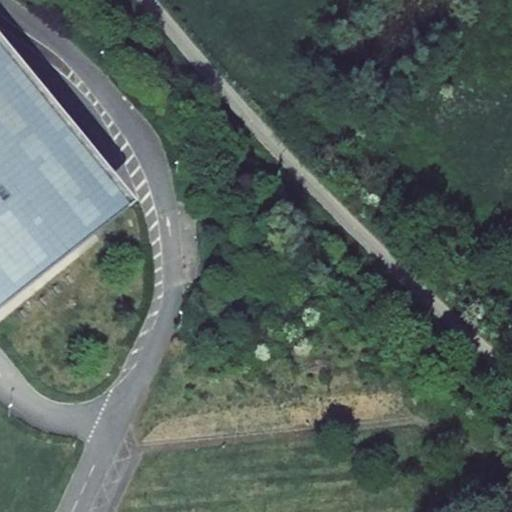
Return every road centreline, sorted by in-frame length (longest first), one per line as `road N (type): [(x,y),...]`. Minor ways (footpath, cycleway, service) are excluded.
road 1 (unclassified): [(511,374),(281,149),(147,0)]
road 2 (unknown): [(0,380),(47,419),(108,432)]
